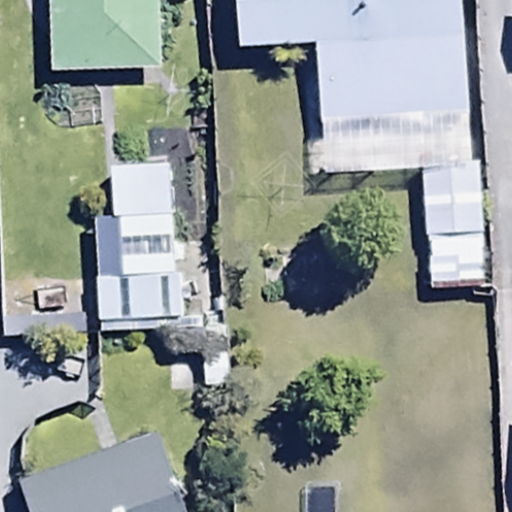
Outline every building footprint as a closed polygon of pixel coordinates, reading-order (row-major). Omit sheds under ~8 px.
[(47,0),(48,74),(160,72),(158,0),(47,0)] [(232,0),(235,53),(313,50),(316,137),(468,131),(463,0),(232,0)] [(119,283),(118,244),(172,243),(169,166),(108,168),(110,221),(93,221),(94,284),(119,283)] [(478,170),(422,173),(427,292),(483,289),(478,170)] [(180,511),(155,438),(16,486),(25,511),(180,511)]
